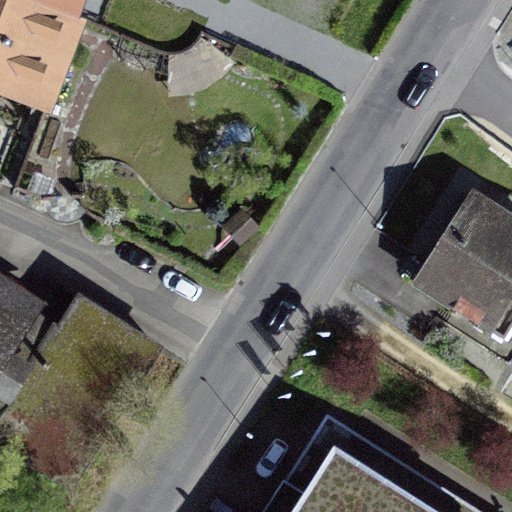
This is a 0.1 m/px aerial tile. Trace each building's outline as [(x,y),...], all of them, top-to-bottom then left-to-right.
[(57,11),(57,10),(27,0),(0,0),(0,86),(26,96),(57,11)] [(27,0),(57,10),(61,0),(27,0)] [(511,300),(510,299),(511,296),(511,220),(471,195),(416,281),(456,307),(445,324),(493,354),(511,323),(511,300)] [(0,359),(27,317),(0,299),(0,359)] [(84,301),(0,431),(0,462),(54,497),(63,482),(67,485),(156,346),(84,301)] [(481,511),(327,414),(264,511),(481,511)]
